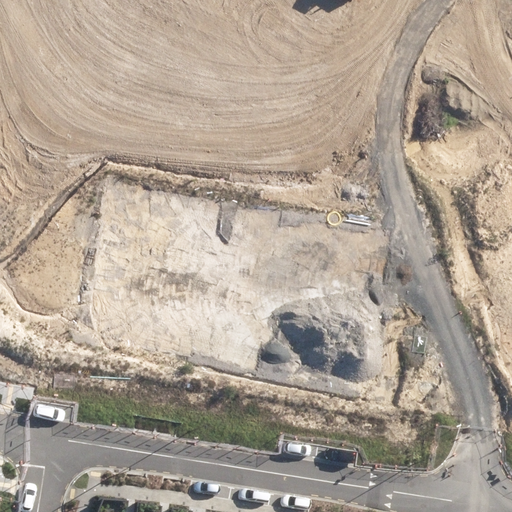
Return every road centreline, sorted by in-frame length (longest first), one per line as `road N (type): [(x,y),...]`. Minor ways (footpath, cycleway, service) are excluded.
road 1 (unknown): [(461,503),(501,0)]
road 2 (residential): [(461,503),(48,443)]
